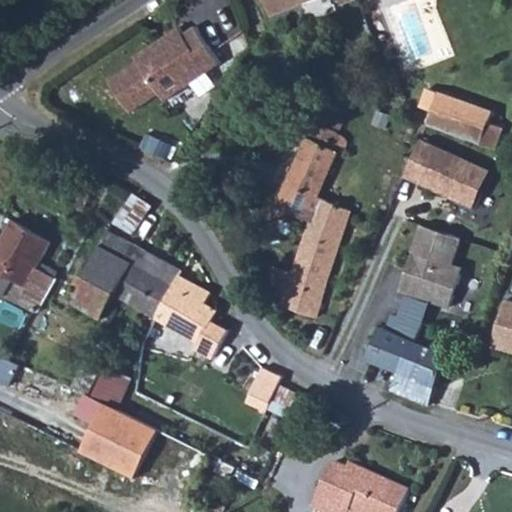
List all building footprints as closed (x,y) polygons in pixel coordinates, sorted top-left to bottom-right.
[(268,0),(275,17),(317,0),(343,0),(349,14),(364,8),(360,0),(268,0)] [(141,62),(112,82),(133,114),(162,94),(168,102),(224,65),(199,28),(188,35),(183,28),(169,38),(171,42),(163,47),(161,43),(138,58),(141,62)] [(245,39),(221,46),(227,64),(250,57),(245,39)] [(387,93),(373,88),(367,105),(382,110),(387,93)] [(496,114),(430,91),(423,110),(435,114),(430,128),(498,151),(505,130),(492,125),(496,114)] [(265,296),(288,307),(312,319),(316,320),(351,215),(320,201),(338,160),(348,154),(346,150),(342,144),(346,130),(325,121),(281,225),(314,239),(298,281),(276,272),(272,283),(266,281),(262,291),(265,296)] [(492,173),(423,142),(407,178),(476,209),(492,173)] [(82,189),(85,178),(86,170),(59,162),(54,182),(82,189)] [(100,183),(101,175),(86,170),(85,178),(100,183)] [(139,194),(120,222),(139,235),(158,206),(139,194)] [(0,298),(21,310),(33,286),(48,293),(59,273),(44,265),(57,240),(20,220),(0,258),(0,298)] [(463,238),(425,226),(404,291),(453,307),(464,275),(452,271),(463,238)] [(119,254),(128,239),(112,230),(103,245),(119,254)] [(149,271),(124,257),(132,241),(128,239),(119,254),(103,245),(88,275),(122,294),(161,317),(184,278),(187,273),(157,255),(149,271)] [(132,241),(124,257),(149,271),(157,255),(132,241)] [(48,293),(53,296),(63,275),(59,273),(48,293)] [(74,301),(108,318),(117,303),(122,294),(88,275),(74,301)] [(184,278),(161,317),(209,345),(219,325),(224,315),(211,307),(217,297),(184,278)] [(511,295),(508,294),(494,342),(511,346),(511,295)] [(312,319),(288,307),(278,329),(302,341),(312,319)] [(209,345),(205,353),(220,361),(234,334),(219,325),(209,345)] [(371,357),(372,358),(383,363),(392,367),(403,371),(415,338),(384,325),(371,357)] [(435,402),(452,353),(415,338),(403,371),(398,387),(435,402)] [(0,378),(19,386),(28,365),(0,354),(0,378)] [(287,382),(268,371),(254,396),(273,407),(287,382)] [(303,401),(283,390),(273,407),(271,405),(267,413),(290,426),(303,401)] [(108,407),(85,454),(138,481),(163,434),(108,407)] [(343,463),(329,490),(342,497),(336,509),(342,511),(362,511),(381,475),(376,473),(373,477),(343,463)] [(409,511),(418,493),(381,475),(362,511),(409,511)] [(323,503),(336,509),(342,497),(329,490),(323,503)]
